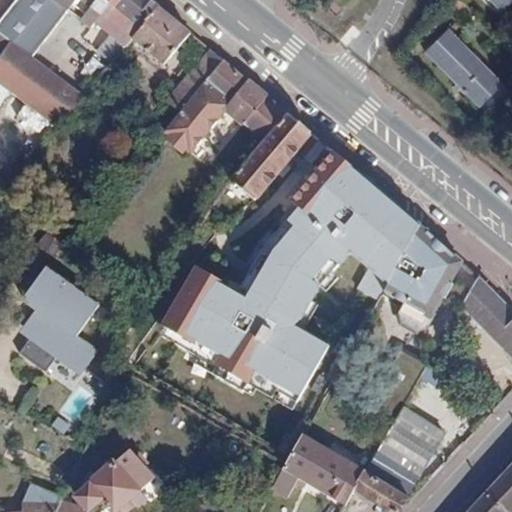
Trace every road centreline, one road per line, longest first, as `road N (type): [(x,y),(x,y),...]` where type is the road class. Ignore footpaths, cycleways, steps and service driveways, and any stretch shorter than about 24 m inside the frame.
road 1 (secondary): [(321,99),(511,254)]
road 2 (secondary): [(511,217),(338,77)]
road 3 (secondary): [(200,0),(321,99)]
road 4 (secondary): [(338,77),(243,0)]
